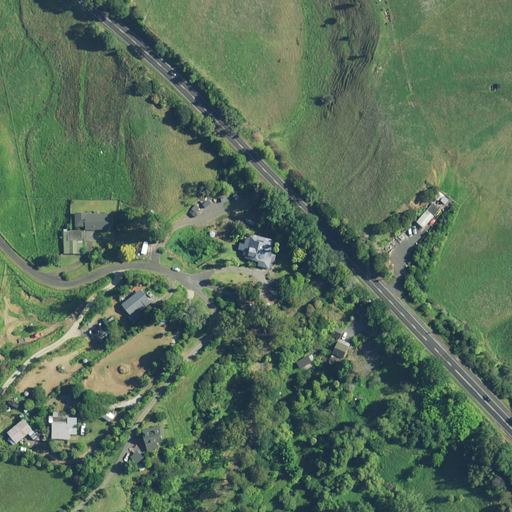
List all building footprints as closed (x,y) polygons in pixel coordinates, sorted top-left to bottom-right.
[(442,199),(441,200),(445,204),(449,200),(440,191),(436,196),(434,197),(438,201),(441,198),(442,199)] [(417,222),(424,227),(439,209),(433,204),(417,222)] [(198,213),(194,209),(190,214),(194,217),(198,213)] [(112,229),(112,213),(98,213),(98,211),(76,211),(76,227),(86,226),(86,229),(112,229)] [(83,231),(64,231),(64,253),(83,253),(83,231)] [(273,257),(269,256),(273,240),(248,234),(246,244),(241,243),(240,250),(248,252),(247,259),(260,262),(259,266),(270,269),(273,257)] [(152,303),(142,289),(122,304),(131,315),(129,317),(134,323),(143,316),(140,312),(152,303)] [(109,327),(103,319),(99,323),(104,330),(109,327)] [(345,326),(348,330),(354,324),(351,320),(345,326)] [(351,343),(348,342),(339,338),(338,341),(332,353),(344,358),(348,349),(351,343)] [(115,415),(105,408),(100,415),(110,422),(115,415)] [(77,418),(69,417),(68,424),(53,423),(52,438),(70,439),(70,434),(77,434),(77,418)] [(41,438),(24,418),(8,432),(12,438),(10,440),(14,445),(29,433),(36,442),(41,438)] [(144,429),(147,451),(154,450),(157,450),(160,449),(159,443),(163,442),(163,436),(165,436),(164,429),(162,429),(161,426),(144,429)]
